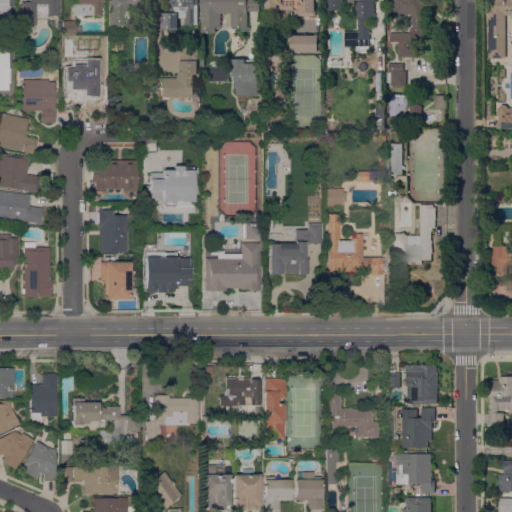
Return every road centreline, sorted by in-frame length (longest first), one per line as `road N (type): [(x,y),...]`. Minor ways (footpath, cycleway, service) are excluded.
road 1 (residential): [(465,511),(463,0)]
road 2 (secondary): [(511,334),(0,333)]
road 3 (residential): [(71,333),(74,140)]
